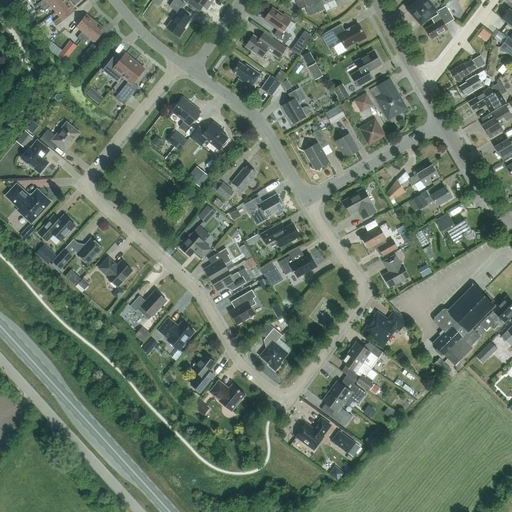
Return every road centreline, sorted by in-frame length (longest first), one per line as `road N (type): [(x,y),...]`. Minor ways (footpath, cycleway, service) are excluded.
road 1 (residential): [(308,201),(361,292),(292,395),(275,394),(241,368),(207,304),(89,192),(91,170),(180,63)]
road 2 (primary): [(169,511),(0,326)]
road 3 (unclassified): [(138,511),(0,360)]
road 4 (residential): [(193,71),(260,121),(308,201)]
road 5 (residential): [(308,201),(442,123)]
road 6 (unclassified): [(511,222),(492,206),(442,123)]
